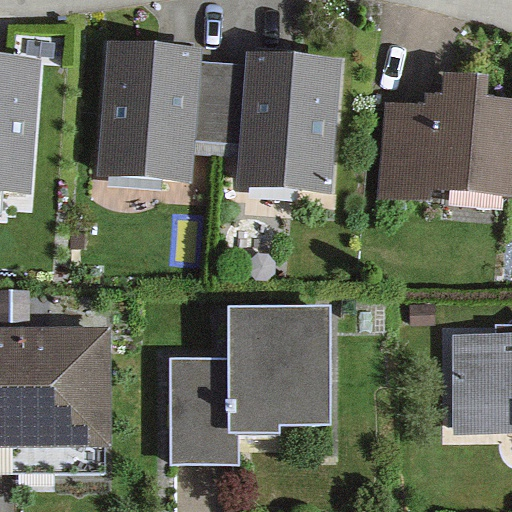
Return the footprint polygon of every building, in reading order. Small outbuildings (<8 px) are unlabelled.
[(191,137),(221,139),(226,71),(198,69),(199,55),(112,49),(105,170),(189,175),(191,137)] [(253,73),(226,71),(221,139),(246,140),(243,182),(325,187),(333,64),(254,59),(253,73)] [(0,185),(26,187),(33,65),(0,62),(0,185)] [(429,110),(392,107),(384,195),(427,199),(428,185),(511,192),(511,105),(482,103),(484,84),(447,81),(446,100),(430,99),(429,110)] [(355,317),(255,319),(256,365),(189,367),(192,469),(253,467),(252,429),(357,426),(355,317)] [(126,338),(0,337),(0,460),(125,462),(126,338)] [(511,343),(469,344),(470,438),(511,436),(511,343)]
